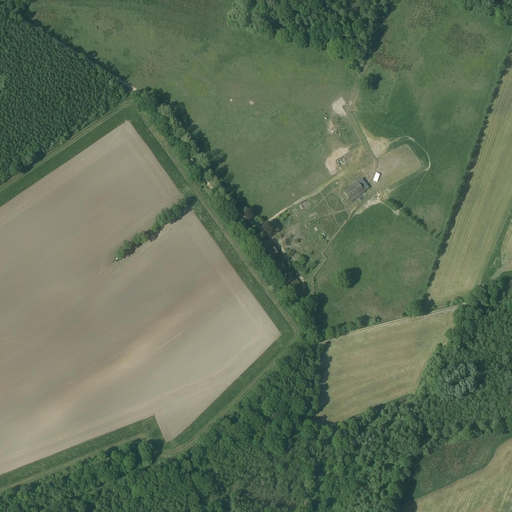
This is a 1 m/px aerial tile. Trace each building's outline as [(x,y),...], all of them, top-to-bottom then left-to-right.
[(343,193),(351,204),(365,193),(365,192),(369,189),(362,180),(358,183),(357,182),(343,193)] [(260,255),(266,262),(269,260),(272,263),(279,258),(271,247),(260,255)] [(322,257),(317,263),(320,266),(326,260),(322,257)] [(279,277),(272,268),(268,271),(275,280),(279,277)] [(279,279),(289,293),(292,290),(299,285),(289,271),(279,279)] [(291,303),(296,310),(299,308),(298,306),(301,304),(294,294),(293,294),(294,296),(293,297),(294,298),(293,299),(294,301),(291,303)]
